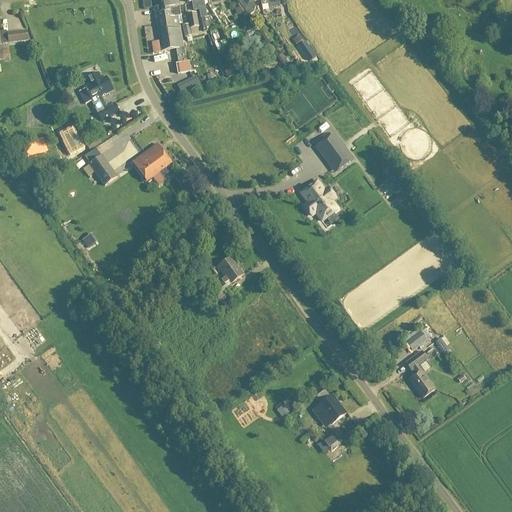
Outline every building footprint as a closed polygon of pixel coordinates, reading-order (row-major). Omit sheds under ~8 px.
[(177,18),(171,19),(169,10),(170,9),(168,0),(159,0),(161,8),(153,9),(160,53),(176,51),(178,65),(178,66),(179,76),(191,74),(189,64),(186,64),(184,49),(183,50),(179,28),(178,28),(177,18)] [(171,19),(177,18),(180,17),(177,0),(168,0),(170,9),(169,10),(171,19)] [(193,12),(198,12),(196,0),(187,0),(188,4),(192,3),(193,12)] [(196,0),(198,12),(203,11),(201,2),(205,1),(204,0),(196,0)] [(260,2),(259,0),(244,0),(239,4),(248,17),(253,14),(254,9),(253,3),(260,2)] [(190,30),(198,29),(196,15),(188,16),(190,30)] [(201,20),(201,23),(203,33),(211,31),(210,22),(209,19),(201,20)] [(192,42),(188,26),(182,27),(185,39),(186,39),(187,43),(192,42)] [(0,46),(9,45),(28,43),(27,33),(8,35),(0,35),(0,46)] [(305,44),(299,48),(309,62),(315,58),(305,44)] [(102,77),(109,75),(107,68),(99,71),(102,77)] [(105,96),(113,92),(106,78),(101,80),(98,74),(86,81),(89,86),(84,89),(92,103),(101,98),(103,97),(102,96),(104,95),(105,96)] [(190,84),(194,92),(201,88),(198,80),(190,84)] [(102,122),(119,113),(114,104),(106,108),(101,98),(92,103),(102,122)] [(84,150),(72,128),(58,135),(69,157),(84,150)] [(333,136),(318,147),(337,173),(352,161),(333,136)] [(170,161),(168,160),(156,145),(143,155),(148,162),(149,161),(159,174),(166,169),(169,169),(172,167),(173,164),(170,161)] [(148,162),(143,155),(132,163),(143,178),(143,181),(145,184),(148,185),(151,182),(152,180),(159,174),(149,161),(148,162)] [(117,179),(101,158),(89,167),(104,188),(117,179)] [(188,182),(183,175),(175,181),(180,188),(188,182)] [(317,183),(301,195),(306,202),(308,205),(304,208),(311,217),(315,215),(321,223),(337,211),(331,203),(335,200),(328,190),(324,193),(317,183)] [(89,250),(95,246),(90,237),(83,241),(89,250)] [(230,259),(217,269),(224,279),(221,282),(222,283),(212,290),(219,299),(217,300),(220,305),(229,299),(226,295),(229,293),(224,286),(229,282),(231,285),(243,277),(230,259)] [(406,345),(412,352),(426,342),(420,334),(406,345)] [(448,352),(440,341),(435,344),(443,355),(448,352)] [(417,376),(417,377),(409,382),(423,400),(435,391),(418,368),(427,361),(421,353),(404,365),(410,373),(414,371),(417,376)] [(346,415),(332,397),(318,407),(332,426),(346,415)] [(345,443),(337,431),(322,442),(330,454),(345,443)]
